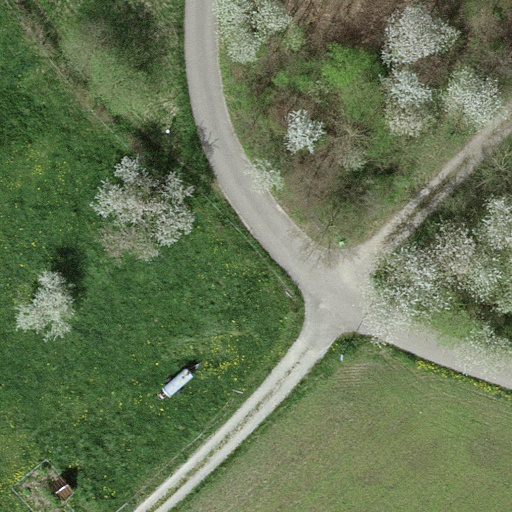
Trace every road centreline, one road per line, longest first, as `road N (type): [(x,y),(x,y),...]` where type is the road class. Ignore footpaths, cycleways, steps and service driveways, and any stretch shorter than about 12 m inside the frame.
road 1 (unclassified): [(511,366),(333,304),(251,202),(227,157),(201,55),(200,0)]
road 2 (track): [(333,304),(269,397),(153,511)]
road 3 (track): [(333,304),(351,268),(511,98)]
